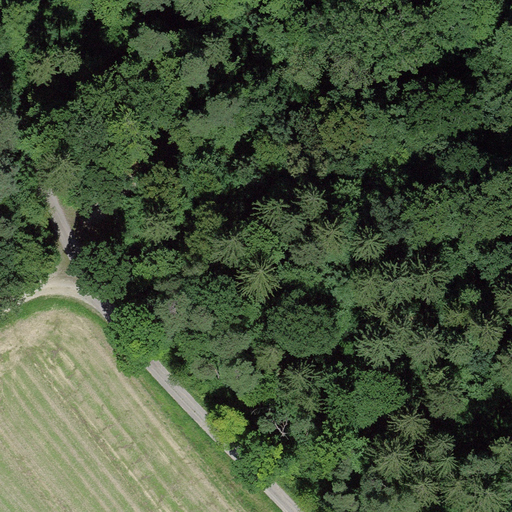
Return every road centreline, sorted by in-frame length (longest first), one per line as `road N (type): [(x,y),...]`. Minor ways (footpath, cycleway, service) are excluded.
road 1 (track): [(55,265),(132,183),(210,129),(511,30)]
road 2 (track): [(55,265),(287,511)]
road 3 (track): [(0,73),(55,265)]
